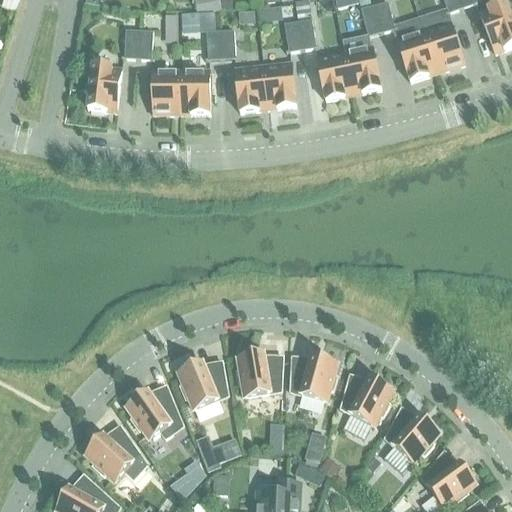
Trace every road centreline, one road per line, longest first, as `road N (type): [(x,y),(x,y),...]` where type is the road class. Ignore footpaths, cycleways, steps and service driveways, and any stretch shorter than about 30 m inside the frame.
road 1 (residential): [(16,511),(51,428),(128,356),(191,323),(263,312),(342,326),(421,371),(511,474)]
road 2 (residential): [(44,149),(182,162),(309,154),(511,96)]
road 3 (residential): [(44,149),(67,10),(61,0)]
road 4 (residential): [(0,119),(41,0)]
